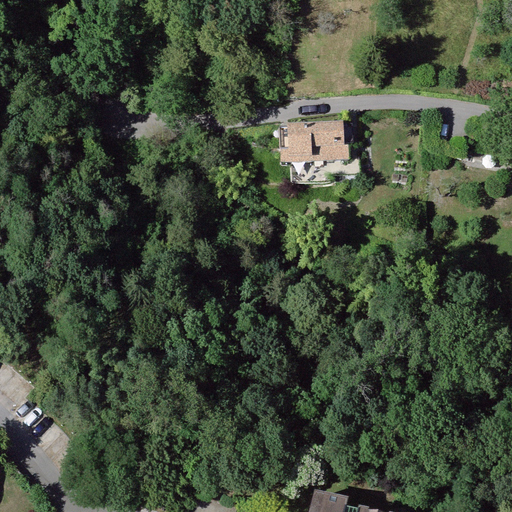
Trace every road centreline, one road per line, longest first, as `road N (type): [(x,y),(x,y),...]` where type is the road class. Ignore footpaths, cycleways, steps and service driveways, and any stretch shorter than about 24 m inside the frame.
road 1 (residential): [(511,119),(381,102),(233,120)]
road 2 (residential): [(0,418),(55,485),(94,511)]
